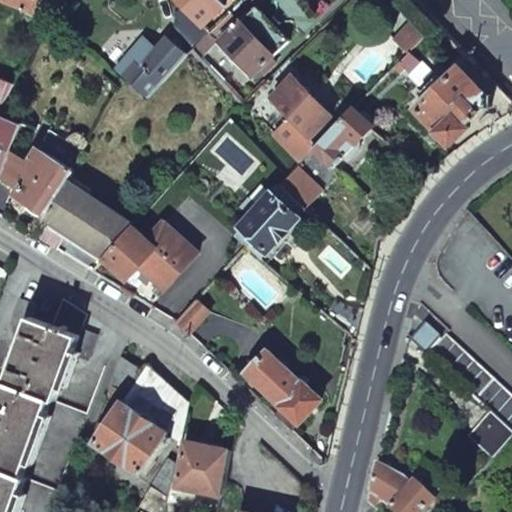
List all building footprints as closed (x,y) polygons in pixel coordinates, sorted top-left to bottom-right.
[(0,0),(34,13),(38,0),(0,0)] [(178,0),(190,13),(210,32),(232,11),(221,0),(178,0)] [(382,0),(391,9),(400,0),(382,0)] [(257,7),(219,43),(252,76),(288,41),(257,7)] [(190,13),(177,26),(196,45),(210,32),(190,13)] [(414,19),(394,39),(408,53),(410,52),(428,33),(414,19)] [(196,45),(192,49),(201,55),(217,40),(210,32),(196,45)] [(145,35),(115,68),(149,97),(188,53),(169,36),(159,47),(145,35)] [(420,61),(410,52),(408,53),(399,62),(394,68),(399,72),(405,67),(409,72),(420,61)] [(426,97),(415,108),(451,146),(470,128),(467,125),(487,107),(493,107),(493,94),(487,94),(498,85),(476,63),(466,72),(460,66),(446,80),(440,75),(422,92),(426,97)] [(296,76),(271,99),(319,147),(341,124),(296,76)] [(0,77),(0,102),(3,104),(14,83),(0,77)] [(375,126),(356,108),(341,124),(319,147),(283,185),(307,208),(343,171),(337,167),(345,157),(346,158),(352,157),(360,149),(361,143),(360,142),(375,126)] [(0,176),(11,148),(20,124),(0,116),(0,176)] [(22,174),(27,177),(16,195),(29,203),(27,205),(28,207),(33,212),(39,215),(46,216),(47,214),(68,180),(74,171),(38,149),(32,159),(11,148),(0,176),(0,178),(14,185),(22,174)] [(135,225),(68,180),(47,214),(46,216),(105,257),(135,225)] [(283,185),(243,227),(269,251),(307,208),(283,185)] [(144,262),(169,283),(197,251),(165,221),(149,239),(135,225),(105,257),(104,257),(129,279),(139,267),(144,262)] [(139,267),(164,289),(169,283),(144,262),(139,267)] [(26,330),(0,398),(0,511),(14,511),(27,477),(23,475),(52,398),(58,400),(74,353),(90,359),(98,335),(82,329),(80,335),(32,317),(36,305),(20,299),(12,324),(26,330)] [(337,299),(326,312),(356,338),(364,309),(349,307),(337,299)] [(198,300),(177,322),(190,334),(211,311),(198,300)] [(427,324),(411,340),(428,355),(442,339),(427,324)] [(442,339),(428,355),(492,413),(511,431),(511,395),(446,334),(442,339)] [(269,350),(247,372),(274,397),(269,402),(278,410),(283,405),(301,422),(324,399),(306,382),(304,383),(269,350)] [(145,372),(124,356),(91,438),(97,441),(104,447),(101,451),(131,472),(134,468),(142,473),(138,477),(147,482),(161,462),(153,456),(191,403),(149,365),(145,372)] [(511,431),(492,413),(469,437),(492,459),(511,438),(511,431)] [(185,442),(178,486),(222,494),(231,451),(185,442)] [(164,511),(169,494),(176,461),(168,460),(136,511),(164,511)] [(378,466),(371,491),(384,503),(385,502),(395,511),(445,511),(456,500),(444,488),(432,500),(417,487),(415,489),(405,480),(378,466)]
